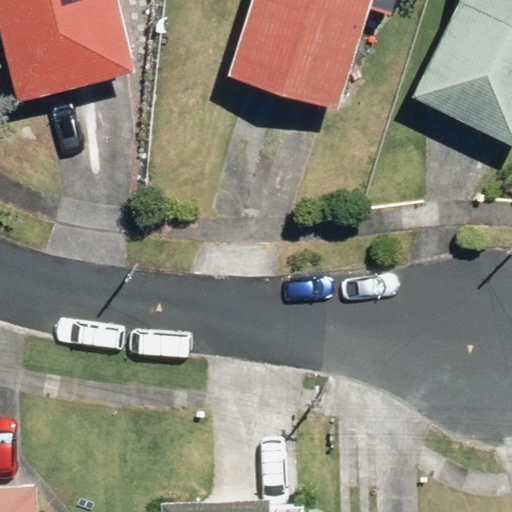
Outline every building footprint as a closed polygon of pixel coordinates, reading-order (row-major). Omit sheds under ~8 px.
[(138,59),(124,0),(9,0),(29,84),(138,59)] [(374,0),(253,0),(234,60),(344,95),(374,0)] [(511,0),(462,0),(422,88),(511,128),(511,0)] [(0,511),(46,511),(45,476),(0,477),(0,511)] [(275,491),(172,490),(172,511),(322,511),(322,509),(275,508),(275,491)]
